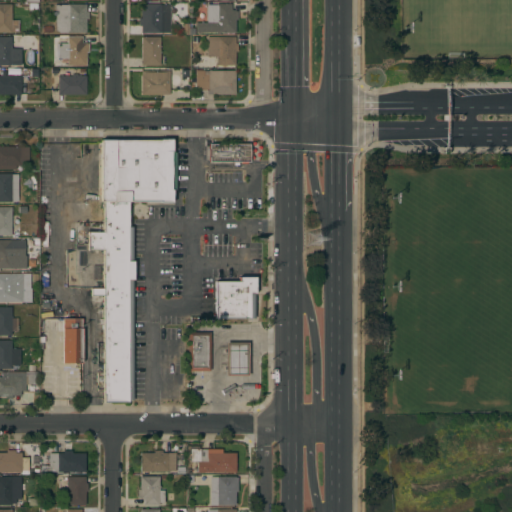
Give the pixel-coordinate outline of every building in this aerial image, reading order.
[(11,33),(0,32),(0,4),(11,4),(11,33)] [(86,12),(88,12),(88,19),(86,19),(86,33),(59,33),(56,30),(55,18),(55,5),(67,5),(67,4),(86,4),(86,12)] [(141,26),(138,26),(138,18),(141,18),(140,4),(160,4),(160,5),(170,5),(170,33),(141,33),(141,26)] [(195,32),(195,23),(206,23),(206,5),(216,5),(216,4),(231,4),(231,10),(235,10),(235,11),(237,11),(237,20),(235,20),(235,33),(195,32)] [(0,37),(11,37),(11,49),(20,49),(20,62),(11,62),(11,65),(0,65),(0,37)] [(67,65),(67,59),(58,59),(58,43),(67,43),(67,37),(82,37),(82,43),(86,43),(86,44),(88,44),(88,52),(86,52),(86,65),(67,65)] [(141,37),(160,37),(160,65),(141,65),(141,37)] [(235,44),(237,44),(237,52),(235,52),(235,65),(216,65),(216,56),(206,56),(206,37),(235,37),(235,44)] [(0,95),(0,76),(1,76),(1,71),(5,71),(5,69),(20,69),(20,76),(20,95),(0,95)] [(140,70),(169,70),(169,95),(140,95),(140,70)] [(195,70),(235,70),(235,95),(207,95),(207,90),(195,90),(195,70)] [(86,94),(57,95),(57,76),(64,76),(64,75),(67,75),(67,76),(73,76),(73,74),(77,74),(77,76),(86,76),(86,94)] [(100,140),(159,140),(159,139),(171,139),(171,152),(176,152),(176,190),(172,190),(172,203),(159,203),(159,202),(127,202),(127,227),(132,227),(132,400),(128,400),(128,402),(103,402),(103,296),(90,296),(90,288),(103,288),(103,250),(87,250),(87,233),(103,233),(103,202),(100,202),(100,140)] [(208,162),(208,160),(205,160),(204,146),(208,146),(208,145),(248,145),(248,162),(208,162)] [(0,146),(28,146),(28,165),(15,165),(15,169),(0,169),(0,146)] [(11,202),(0,202),(0,173),(11,173),(11,202)] [(0,207),(11,207),(11,235),(0,235),(0,207)] [(0,240),(24,240),(24,256),(25,256),(25,269),(0,269),(0,240)] [(0,273),(30,273),(30,288),(31,288),(31,302),(0,302),(0,273)] [(214,282),(238,282),(238,277),(255,277),(255,294),(254,294),(254,320),(214,319),(214,282)] [(0,307),(11,307),(11,318),(17,318),(17,331),(11,331),(11,336),(0,336),(0,307)] [(62,318),(81,318),(81,363),(62,363),(62,318)] [(209,371),(187,371),(188,332),(209,332),(209,371)] [(0,369),(0,340),(11,340),(11,349),(19,349),(19,365),(13,365),(13,366),(11,366),(11,369),(0,369)] [(225,343),(247,343),(247,376),(225,376),(225,343)] [(11,396),(11,398),(5,398),(5,396),(0,396),(0,377),(1,377),(1,372),(25,372),(34,372),(34,384),(25,384),(25,391),(20,391),(20,396),(11,396)] [(235,472),(196,472),(196,462),(189,462),(189,446),(198,446),(198,449),(221,449),(221,453),(235,453),(235,472)] [(0,453),(5,453),(5,450),(14,450),(14,452),(21,453),(21,457),(28,457),(28,474),(19,474),(19,472),(0,472),(0,453)] [(139,453),(152,453),(152,450),(161,450),(161,453),(175,453),(175,472),(139,472),(139,453)] [(62,453),(62,451),(71,451),(71,453),(84,453),(84,472),(48,472),(48,473),(46,473),(46,474),(41,474),(40,477),(38,477),(38,466),(40,466),(40,465),(46,465),(46,466),(48,466),(48,453),(62,453)] [(158,476),(158,486),(159,486),(159,490),(164,490),(164,503),(158,503),(158,505),(143,505),(143,499),(139,499),(139,498),(137,498),(137,489),(139,489),(139,476),(158,476)] [(0,477),(11,477),(11,484),(14,484),(14,477),(20,478),(20,484),(21,484),(21,500),(11,500),(11,505),(0,505),(0,477)] [(66,505),(66,477),(84,477),(84,483),(86,483),(87,492),(84,492),(84,505),(66,505)] [(210,505),(210,477),(234,477),(237,477),(237,492),(234,492),(235,505),(210,505)]
